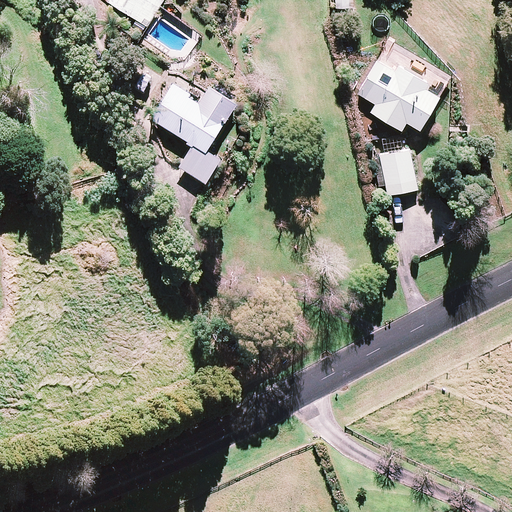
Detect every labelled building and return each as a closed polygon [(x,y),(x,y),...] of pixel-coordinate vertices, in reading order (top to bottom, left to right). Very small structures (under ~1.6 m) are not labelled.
[(102,0),(113,6),(149,27),(164,0),(102,0)] [(355,0),(335,0),(335,9),(355,9),(355,0)] [(197,53),(170,54),(170,72),(197,72),(197,53)] [(426,85),(429,79),(402,64),(398,70),(378,59),(359,93),(376,103),(372,111),(402,128),(406,120),(420,128),(440,93),(426,85)] [(197,88),(178,76),(153,118),(193,143),(180,165),(206,182),(221,158),(207,149),(236,101),(211,85),(206,93),(197,88)] [(373,157),(380,189),(386,187),(388,194),(418,188),(410,149),(373,157)]
